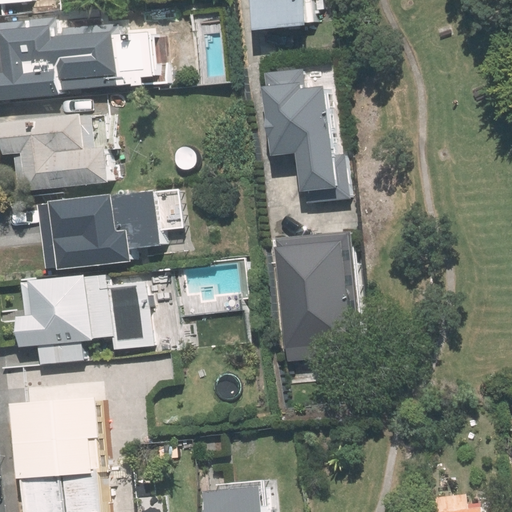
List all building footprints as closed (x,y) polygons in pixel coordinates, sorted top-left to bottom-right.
[(329,23),(325,0),(266,0),(270,30),(329,23)] [(4,41),(10,98),(141,86),(135,28),(4,41)] [(313,202),(358,196),(342,61),(272,69),(281,153),(307,150),(313,202)] [(34,152),(38,188),(126,180),(120,110),(16,120),(19,154),(34,152)] [(62,198),(69,268),(149,260),(146,227),(134,228),(130,191),(62,198)] [(359,229),(285,235),(294,352),(368,346),(359,229)] [(122,273),(102,275),(101,272),(43,278),(47,314),(30,316),(34,346),(48,344),(50,362),(94,358),(92,340),(108,338),(108,336),(124,334),(125,349),(166,345),(159,280),(123,284),(122,273)] [(123,436),(120,393),(32,398),(39,511),(122,511),(120,470),(122,469),(120,436),(123,436)] [(214,488),(215,511),(281,511),(279,483),(214,488)] [(502,511),(502,489),(451,491),(451,511),(502,511)]
